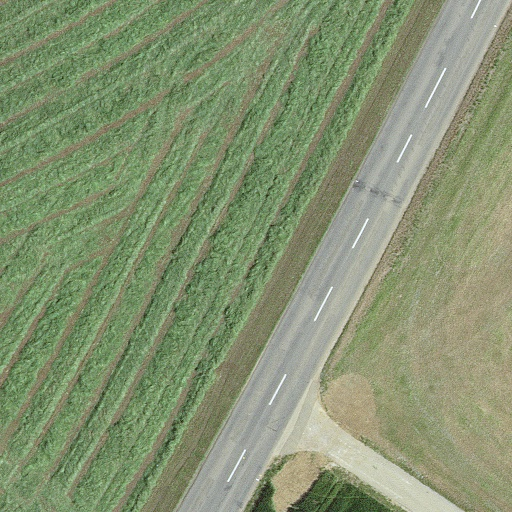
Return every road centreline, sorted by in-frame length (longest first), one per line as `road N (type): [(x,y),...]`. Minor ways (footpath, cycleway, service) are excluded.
road 1 (secondary): [(211,511),(482,0)]
road 2 (track): [(269,415),(421,511)]
